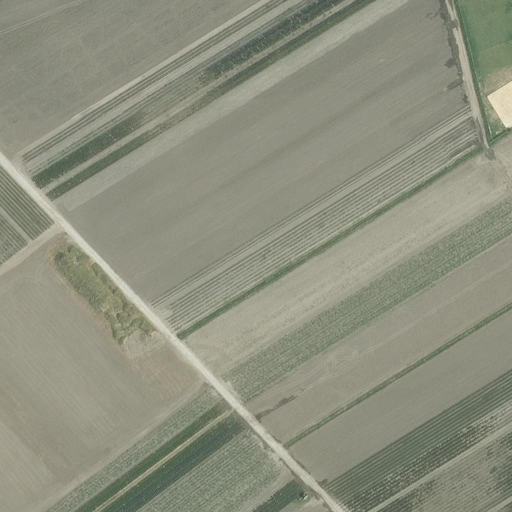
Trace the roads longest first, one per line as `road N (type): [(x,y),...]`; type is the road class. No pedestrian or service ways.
road 1 (track): [(336,511),(0,156)]
road 2 (track): [(38,511),(212,380)]
